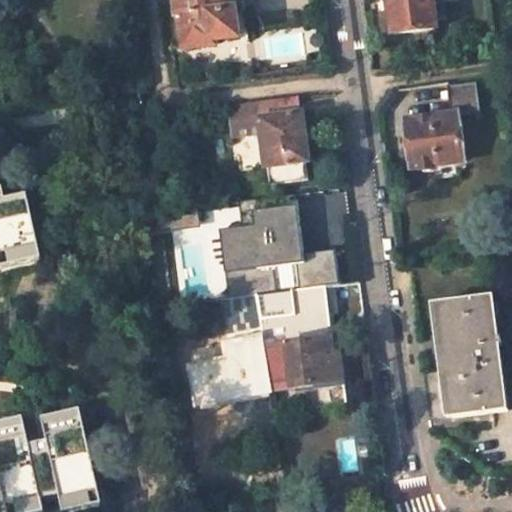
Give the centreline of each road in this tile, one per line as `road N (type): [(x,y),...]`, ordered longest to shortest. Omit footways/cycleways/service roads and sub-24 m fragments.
road 1 (unclassified): [(419,511),(355,79)]
road 2 (residential): [(0,124),(355,79)]
road 3 (unknown): [(355,79),(511,66)]
